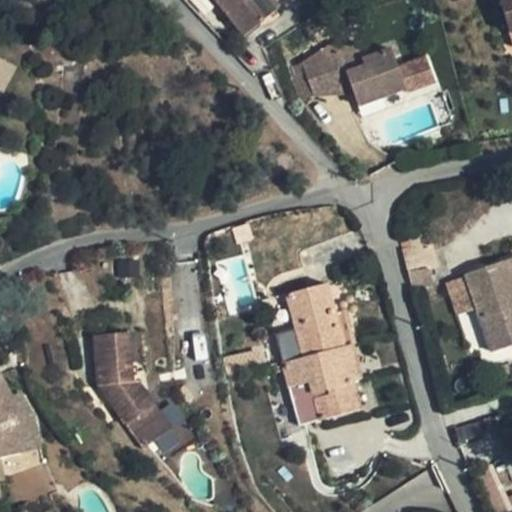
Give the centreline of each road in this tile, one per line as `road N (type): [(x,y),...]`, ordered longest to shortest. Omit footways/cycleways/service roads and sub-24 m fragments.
road 1 (residential): [(0,280),(53,251),(170,239),(352,193)]
road 2 (residential): [(477,511),(436,429),(379,222),(352,193)]
road 3 (residential): [(352,193),(166,0)]
road 4 (residential): [(352,193),(511,159)]
